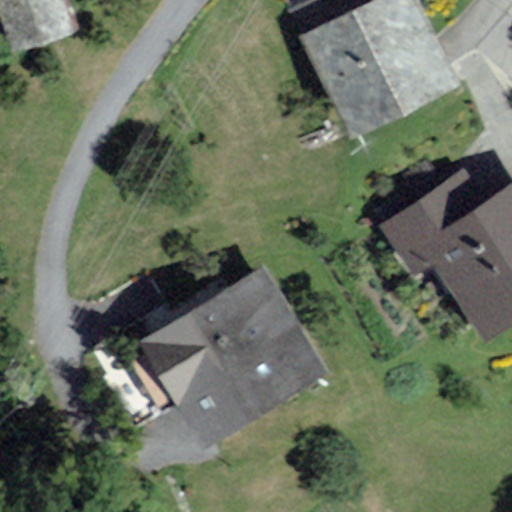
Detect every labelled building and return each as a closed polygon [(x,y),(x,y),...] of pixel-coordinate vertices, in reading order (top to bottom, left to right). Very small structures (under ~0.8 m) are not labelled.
[(4,0),(14,31),(73,13),(68,0),(4,0)] [(420,0),(362,0),(305,29),(352,123),(457,71),(420,0)] [(461,166),(384,217),(416,266),(438,252),(427,234),(482,197),(461,166)] [(511,176),(482,197),(427,234),(438,252),(488,325),(511,308),(511,176)] [(265,264),(149,335),(210,433),(326,362),(265,264)]
